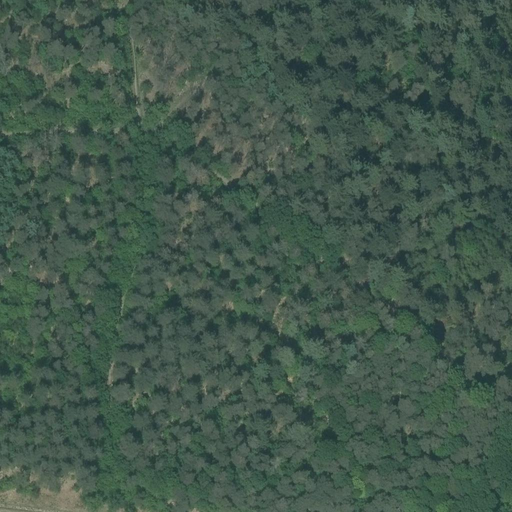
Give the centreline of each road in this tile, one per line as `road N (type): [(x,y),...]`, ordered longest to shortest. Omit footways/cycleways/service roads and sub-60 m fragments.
road 1 (track): [(428,347),(414,326),(286,244),(145,130)]
road 2 (track): [(114,469),(108,378),(143,259),(150,205),(145,130)]
road 3 (track): [(134,0),(145,130)]
